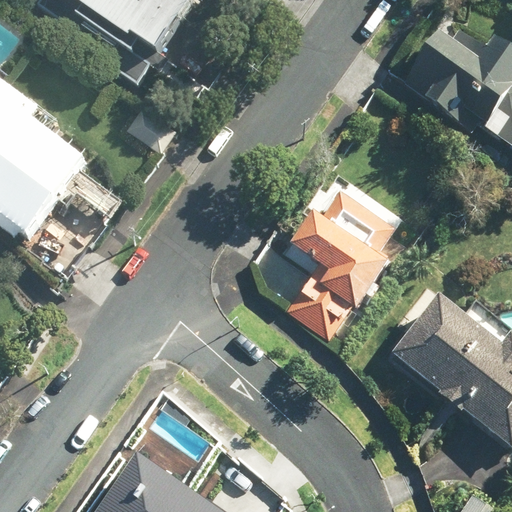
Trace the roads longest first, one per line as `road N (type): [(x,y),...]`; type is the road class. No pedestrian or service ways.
road 1 (residential): [(150,299),(352,0)]
road 2 (residential): [(150,299),(317,446),(361,511)]
road 3 (residential): [(0,492),(150,299)]
